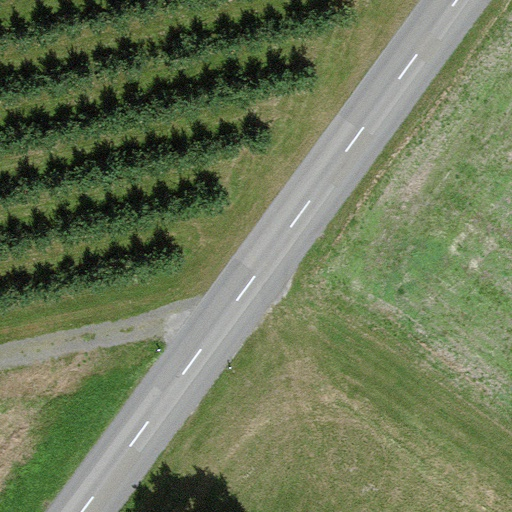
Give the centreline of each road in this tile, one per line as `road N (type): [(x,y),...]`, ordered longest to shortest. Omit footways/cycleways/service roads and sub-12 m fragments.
road 1 (tertiary): [(460,0),(85,511)]
road 2 (track): [(0,360),(235,307)]
